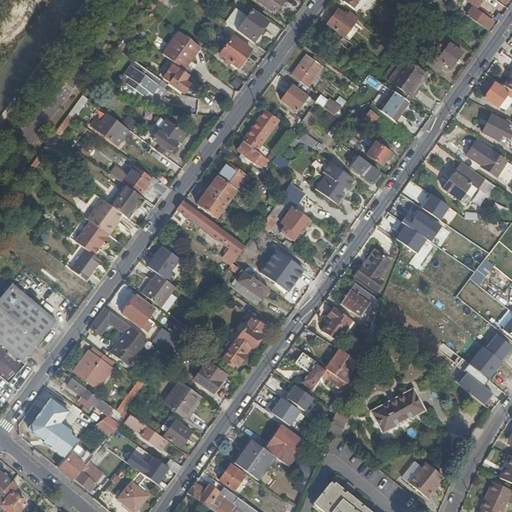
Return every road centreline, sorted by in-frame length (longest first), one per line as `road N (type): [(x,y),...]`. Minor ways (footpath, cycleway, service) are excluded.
road 1 (residential): [(511,21),(162,511)]
road 2 (residential): [(0,432),(316,0)]
road 3 (residential): [(511,402),(454,511)]
